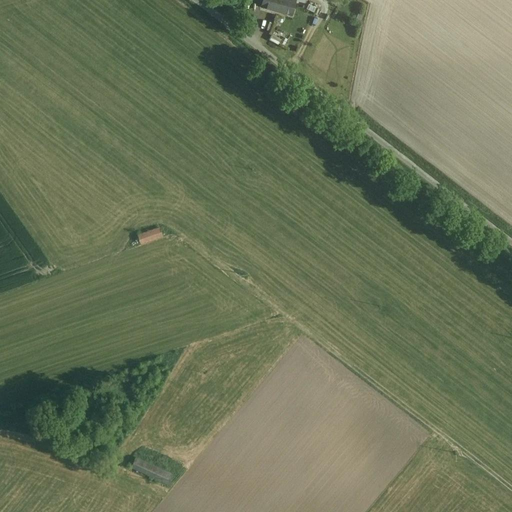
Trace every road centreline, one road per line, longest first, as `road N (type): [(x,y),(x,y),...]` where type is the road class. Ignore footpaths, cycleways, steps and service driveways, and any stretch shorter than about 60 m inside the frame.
road 1 (track): [(511,489),(164,223)]
road 2 (unclassified): [(511,240),(196,0)]
